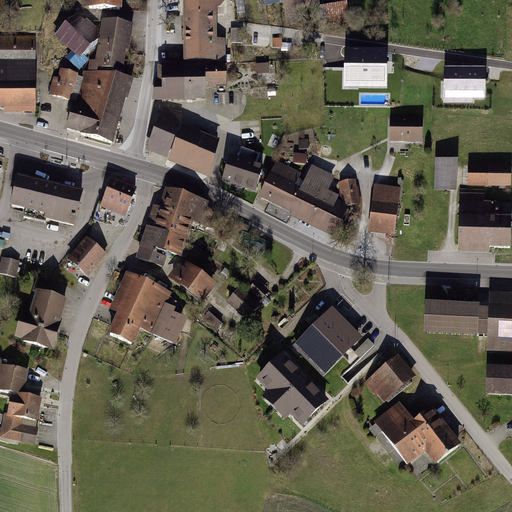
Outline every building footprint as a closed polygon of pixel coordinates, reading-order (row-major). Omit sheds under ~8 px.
[(121,10),(121,0),(83,0),(83,9),(121,10)] [(184,0),(186,61),(225,61),(225,40),(216,40),(215,6),(220,6),(225,0),(184,0)] [(319,7),(318,0),(286,0),(290,24),(321,19),(319,7)] [(347,2),(319,7),(321,19),(322,27),(351,22),(347,2)] [(72,52),(80,59),(84,56),(99,41),(100,31),(87,19),(85,21),(78,14),(55,37),(72,52)] [(90,60),(89,71),(97,72),(98,69),(123,73),(126,51),(129,52),(133,26),(103,21),(97,62),(90,60)] [(243,30),(232,30),(232,43),(243,43),(243,30)] [(35,39),(1,39),(1,62),(0,62),(0,106),(35,107),(35,39)] [(388,48),(345,48),(345,86),(388,86),(388,48)] [(89,60),(84,56),(80,59),(72,52),(65,58),(80,71),(89,60)] [(157,83),(155,100),(205,98),(205,87),(226,87),(226,64),(164,66),(164,82),(157,83)] [(485,97),(485,67),(446,67),(446,97),(485,97)] [(55,79),(50,96),(70,101),(78,75),(61,70),(58,80),(55,79)] [(113,142),(132,80),(87,74),(76,107),(74,107),(67,130),(113,142)] [(149,149),(168,156),(179,127),(180,114),(164,111),(149,149)] [(392,119),(392,141),(422,142),(423,120),(392,119)] [(183,129),(171,158),(210,174),(218,143),(183,129)] [(231,158),(224,182),(256,192),(263,168),(256,166),(260,154),(242,149),(238,160),(231,158)] [(308,164),(308,155),(295,155),(296,165),(308,164)] [(437,161),(436,191),(457,191),(458,161),(437,161)] [(277,163),(261,198),(336,234),(348,208),(336,202),(338,198),(327,193),(334,178),(313,168),(302,190),(295,186),(301,174),(277,163)] [(474,165),(473,186),(510,187),(510,166),(474,165)] [(16,176),(8,207),(71,224),(79,193),(16,176)] [(109,179),(100,208),(126,215),(134,186),(109,179)] [(356,181),(341,184),(345,206),(360,203),(356,181)] [(377,186),(375,202),(399,205),(401,189),(377,186)] [(461,190),(461,203),(485,204),(485,191),(461,190)] [(160,215),(145,258),(170,266),(174,255),(193,261),(212,205),(178,194),(170,219),(160,215)] [(375,202),(371,232),(395,235),(399,205),(375,202)] [(461,203),(460,247),(511,247),(511,204),(485,204),(461,203)] [(87,236),(67,258),(87,277),(107,254),(87,236)] [(19,262),(2,258),(0,267),(0,274),(16,278),(19,262)] [(190,265),(178,282),(207,302),(219,285),(190,265)] [(127,313),(117,334),(140,344),(146,331),(183,348),(193,325),(167,313),(175,295),(133,276),(118,309),(127,313)] [(254,280),(231,304),(253,324),(276,301),(254,280)] [(20,310),(14,337),(53,345),(63,297),(33,290),(28,311),(20,310)] [(511,298),(491,298),(491,309),(490,337),(490,350),(511,350),(511,298)] [(481,309),(427,307),(426,334),(480,336),(481,309)] [(491,309),(481,309),(480,336),(490,337),(491,309)] [(334,313),(300,346),(327,373),(361,340),(334,313)] [(369,362),(380,351),(377,347),(365,358),(369,362)] [(328,402),(284,358),(260,381),(272,393),(266,399),(286,419),(293,412),(305,425),(328,402)] [(399,359),(371,382),(385,400),(414,376),(399,359)] [(511,369),(490,369),(489,397),(511,397),(511,369)] [(15,395),(9,433),(27,436),(29,422),(42,424),(46,401),(29,399),(33,375),(10,371),(7,394),(15,395)] [(400,406),(378,424),(411,464),(425,453),(434,464),(458,445),(433,414),(416,427),(400,406)]
